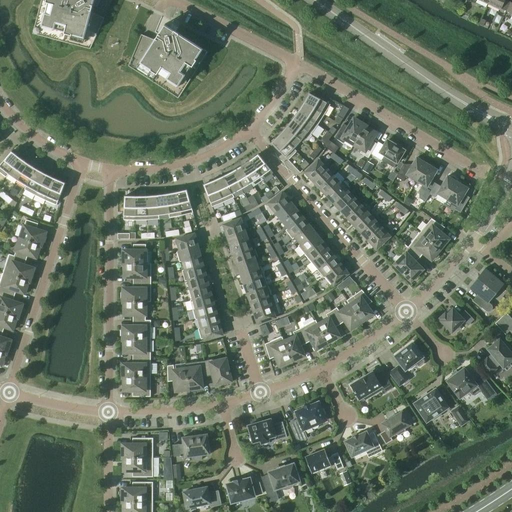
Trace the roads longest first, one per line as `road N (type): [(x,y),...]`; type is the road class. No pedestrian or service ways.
road 1 (residential): [(106,413),(109,169)]
road 2 (residential): [(404,313),(247,128)]
road 3 (residential): [(8,392),(79,161)]
road 4 (tertiary): [(511,129),(314,0)]
road 5 (residential): [(483,173),(296,61)]
road 6 (residential): [(156,11),(173,1),(296,61)]
road 7 (residential): [(247,128),(188,163),(109,169)]
